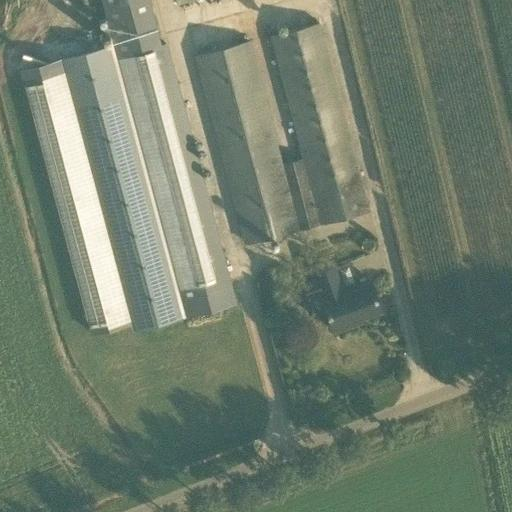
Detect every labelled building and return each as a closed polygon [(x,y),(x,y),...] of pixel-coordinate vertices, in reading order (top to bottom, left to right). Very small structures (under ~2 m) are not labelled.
[(101,0),(117,57),(122,77),(121,77),(182,300),(232,286),(172,64),(170,64),(165,44),(163,45),(151,0),(101,0)] [(270,38),(303,158),(321,224),(369,211),(319,25),(270,38)] [(246,244),(299,229),(281,164),(247,44),(195,58),(246,244)] [(272,300),(287,296),(278,265),(263,269),(272,300)] [(343,289),(335,266),(315,273),(323,296),(322,297),(334,331),(352,325),(351,321),(381,310),(370,279),(343,289)]
